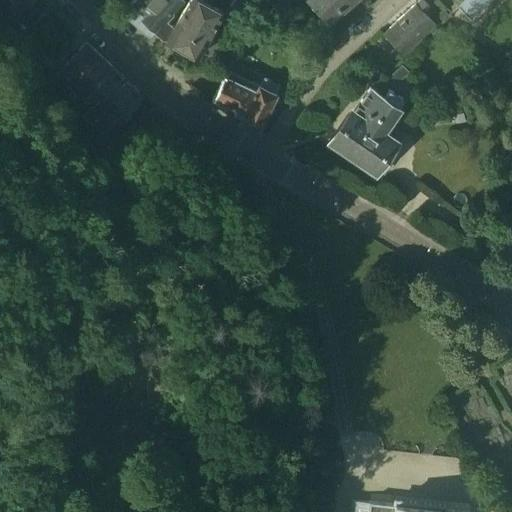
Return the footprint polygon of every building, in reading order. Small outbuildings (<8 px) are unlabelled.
[(5,0),(10,5),(8,8),(13,12),(16,15),(31,0),(5,0)] [(132,0),(131,2),(145,14),(142,17),(155,29),(154,33),(165,41),(167,40),(167,39),(168,39),(174,28),(167,21),(173,14),(171,11),(180,0),(132,0)] [(189,0),(174,28),(168,39),(197,56),(201,49),(215,56),(234,20),(221,13),(223,11),(215,6),(218,0),(189,0)] [(307,0),(329,23),(353,0),(307,0)] [(405,55),(437,25),(425,12),(431,7),(424,0),(419,0),(384,33),(405,55)] [(462,0),(458,4),(457,6),(470,20),(491,0),(462,0)] [(443,9),(437,15),(442,20),(448,14),(443,9)] [(13,12),(2,23),(8,29),(18,18),(16,15),(13,12)] [(82,96),(90,87),(111,65),(86,41),(57,73),(82,96)] [(511,56),(499,74),(509,81),(511,76),(511,56)] [(401,62),(385,78),(393,86),(410,70),(401,62)] [(115,126),(144,95),(111,65),(90,87),(100,96),(84,114),(104,133),(112,124),(115,126)] [(226,74),(214,98),(236,109),(234,112),(243,116),(240,122),(258,131),(258,130),(276,93),(280,84),(265,76),(260,85),(258,84),(228,69),(226,74)] [(404,98),(390,88),(384,98),(370,88),(333,143),(375,171),(397,139),(384,130),(399,108),(397,106),(404,98)] [(511,90),(510,88),(501,95),(511,107),(511,90)] [(495,368),(504,380),(511,373),(511,355),(495,368)] [(352,498),(350,511),(471,511),(472,511),(447,509),(447,508),(394,502),(369,500),(352,498)]
